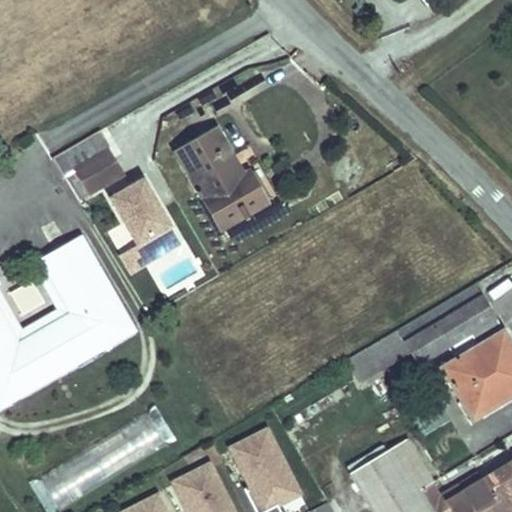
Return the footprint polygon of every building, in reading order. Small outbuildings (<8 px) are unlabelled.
[(252,174),(220,120),(175,147),(223,227),(274,197),(258,170),(252,174)] [(53,154),(65,174),(109,148),(97,128),(53,154)] [(109,148),(65,174),(79,198),(123,172),(109,148)] [(147,170),(112,191),(142,242),(177,221),(147,170)] [(130,316),(82,233),(41,257),(72,311),(18,342),(0,310),(0,382),(15,408),(114,350),(104,332),(130,316)] [(0,310),(18,342),(72,311),(41,257),(31,263),(56,306),(22,326),(0,289),(0,310)] [(405,342),(482,296),(477,286),(399,332),(405,342)] [(511,350),(511,344),(503,330),(482,296),(405,342),(418,364),(448,345),(454,354),(467,346),(462,337),(470,332),(478,346),(441,367),(463,405),(479,395),(485,404),(489,406),(497,405),(511,397),(508,392),(511,389),(511,361),(507,353),(511,350)] [(104,332),(114,350),(141,335),(130,316),(104,332)] [(378,370),(410,351),(399,332),(367,352),(378,370)] [(475,341),(470,332),(462,337),(467,346),(475,341)] [(378,370),(367,352),(349,362),(360,381),(378,370)] [(0,401),(6,413),(15,408),(0,382),(0,401)] [(472,420),(497,405),(489,406),(485,404),(479,395),(463,405),(472,420)] [(177,443),(166,421),(155,427),(149,415),(32,474),(48,508),(177,443)] [(268,429),(231,447),(247,478),(251,476),(255,483),(250,485),(245,488),(256,511),(264,511),(301,494),(268,429)] [(435,482),(409,438),(395,446),(421,490),(434,482),(435,482)] [(373,511),(384,511),(421,490),(395,446),(350,473),(373,511)] [(510,511),(511,511),(511,459),(481,478),(446,499),(450,507),(453,511),(510,511)] [(235,511),(211,463),(174,482),(189,511),(194,510),(194,511),(235,511)] [(446,499),(481,478),(477,472),(440,494),(434,482),(421,490),(434,511),(441,511),(450,507),(446,499)] [(251,476),(247,478),(250,485),(255,483),(251,476)] [(434,511),(421,490),(384,511),(434,511)] [(166,511),(158,495),(123,511),(166,511)]
